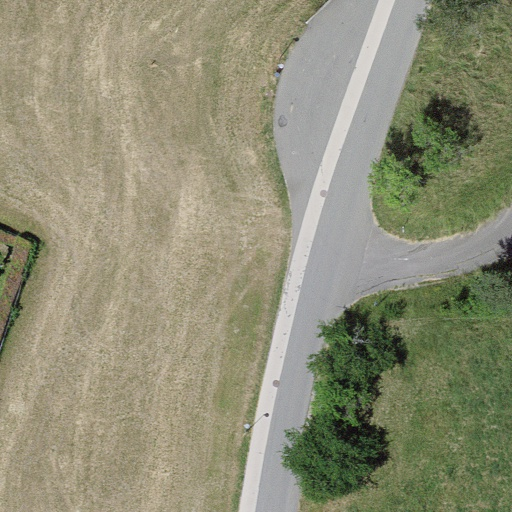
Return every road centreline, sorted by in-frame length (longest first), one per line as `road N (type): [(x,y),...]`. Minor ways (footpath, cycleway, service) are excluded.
road 1 (motorway): [(298,511),(123,0)]
road 2 (unclassified): [(417,0),(326,257),(282,511)]
road 3 (track): [(326,257),(430,266),(511,243)]
